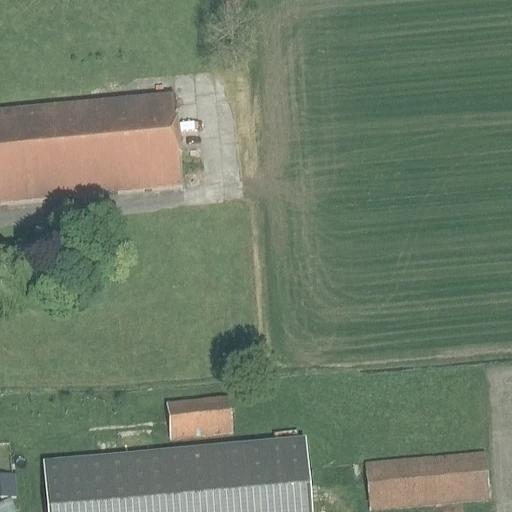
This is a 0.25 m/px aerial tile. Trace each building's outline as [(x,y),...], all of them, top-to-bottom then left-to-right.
[(0,205),(182,190),(174,99),(0,114),(0,205)] [(169,442),(234,435),(229,401),(166,408),(169,442)] [(48,511),(310,511),(305,445),(44,466),(48,511)] [(486,455),(364,467),(369,511),(385,511),(490,502),(486,455)] [(15,477),(0,477),(0,492),(1,500),(17,499),(15,477)]
